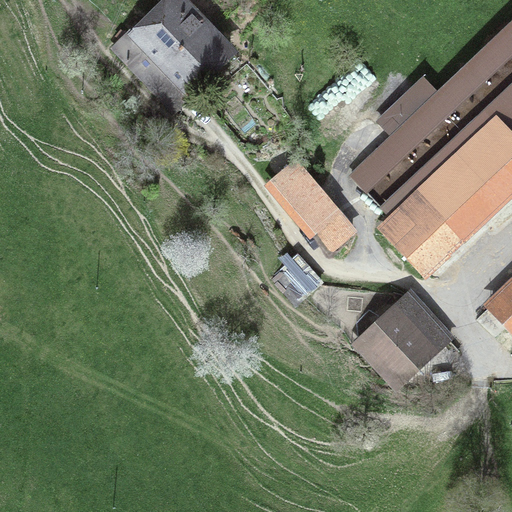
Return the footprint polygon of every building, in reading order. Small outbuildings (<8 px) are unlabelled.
[(183,0),(164,0),(129,34),(193,99),(238,55),(183,0)] [(347,174),(367,195),(511,56),(511,17),(437,89),(424,76),(377,121),(389,134),(347,174)] [(511,199),(511,80),(379,206),(389,216),(377,227),(427,280),(511,199)] [(297,163),(268,187),(331,259),(359,234),(297,163)] [(325,285),(300,258),(274,281),(299,308),(325,285)] [(511,286),(490,307),(511,331),(511,286)] [(457,340),(412,293),(356,345),(401,392),(457,340)]
